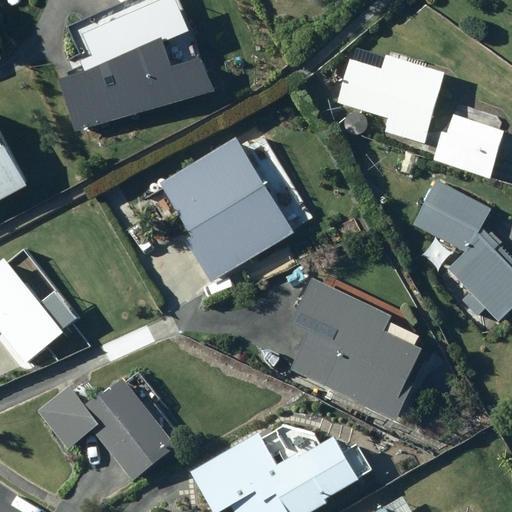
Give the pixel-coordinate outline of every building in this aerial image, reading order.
[(66,60),(73,80),(64,83),(79,133),(229,90),(220,57),(189,65),(182,41),(207,31),(195,0),(141,0),(77,23),(87,52),(66,60)] [(393,121),(390,131),(429,143),(451,76),(393,58),(392,61),(362,51),(344,105),(393,121)] [(448,136),(440,159),(511,183),(511,127),(510,127),(508,134),(461,118),(454,138),(448,136)] [(0,208),(36,190),(17,151),(14,152),(0,124),(0,208)] [(169,187),(199,239),(193,243),(217,285),(300,236),(245,143),(169,187)] [(476,294),(468,301),(482,317),(492,309),(503,322),(511,313),(511,250),(497,234),(494,237),(487,228),(496,211),(442,183),(420,225),(471,253),(454,269),(476,294)] [(0,270),(0,326),(31,366),(71,334),(13,261),(0,270)] [(314,334),(297,372),(403,421),(419,386),(416,385),(431,353),(392,335),(399,319),(320,283),(300,327),(314,334)] [(76,389),(44,413),(72,451),(99,431),(138,483),(181,450),(132,384),(113,398),(111,395),(92,410),(76,389)] [(333,503),(367,484),(365,481),(378,474),(364,448),(351,455),(344,441),(307,461),(305,457),(283,469),(266,438),(198,475),(218,511),(230,511),(238,508),(240,511),(324,511),(335,506),(333,503)]
